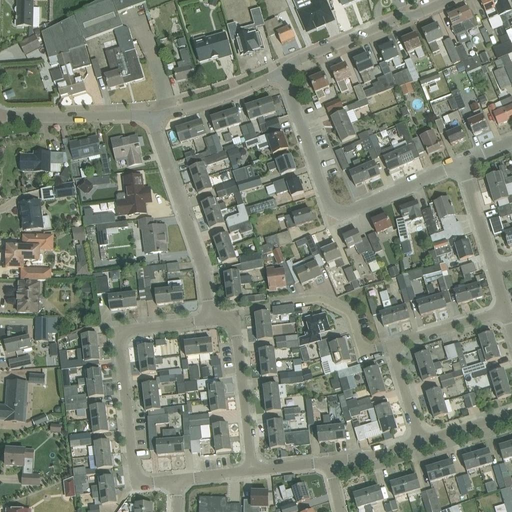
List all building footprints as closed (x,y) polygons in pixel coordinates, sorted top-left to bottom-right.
[(15,22),(15,26),(17,27),(27,27),(32,27),(39,27),(39,9),(33,9),(33,0),(27,0),(26,0),(17,0),(17,8),(19,8),(18,14),(17,14),(17,18),(16,18),(16,21),(15,22)] [(44,32),(42,33),(43,36),(43,37),(44,40),(49,59),(50,61),(51,65),(51,67),(58,65),(59,65),(61,69),(51,72),(55,85),(57,85),(61,97),(72,93),(72,96),(86,92),(83,83),(84,83),(83,81),(83,82),(82,80),(75,82),(72,71),(85,68),(90,67),(84,46),(87,45),(86,41),(114,30),(122,27),(118,14),(145,3),(143,0),(103,0),(83,10),(84,11),(75,15),(75,16),(50,29),(44,32)] [(298,0),(294,2),(299,12),(307,32),(316,28),(324,24),(333,21),(325,1),(324,1),(323,0),(298,0)] [(498,16),(491,0),(484,0),(481,2),(489,21),(489,20),(492,27),(502,23),(499,17),(499,16),(498,16)] [(503,0),(491,0),(498,16),(499,16),(499,17),(511,12),(507,3),(506,4),(503,0)] [(457,12),(461,23),(465,32),(478,26),(472,12),(470,13),(468,7),(457,12)] [(234,11),(225,13),(228,23),(236,21),(234,11)] [(260,12),(252,14),(256,28),(257,30),(265,28),(260,12)] [(461,23),(457,12),(448,16),(452,27),(451,28),(455,36),(465,32),(461,23)] [(276,20),(265,25),(268,38),(277,34),(281,45),(295,39),(290,28),(284,31),(282,24),(279,26),(276,20)] [(443,39),(437,25),(423,31),(432,53),(440,50),(436,42),(443,39)] [(236,26),(228,28),(232,44),(236,43),(240,58),(244,58),(244,59),(254,56),(254,55),(264,52),(260,35),(249,38),(249,37),(240,39),(236,26)] [(119,48),(105,52),(109,65),(112,75),(105,77),(106,80),(109,90),(124,86),(123,83),(133,80),(134,83),(144,80),(141,70),(135,51),(135,50),(132,41),(129,30),(122,27),(114,30),(115,35),(117,39),(119,48)] [(502,27),(496,30),(499,36),(504,34),(502,27)] [(500,59),(501,60),(511,55),(511,46),(506,33),(499,36),(503,45),(493,49),(498,59),(501,58),(502,59),(500,59)] [(194,41),(193,37),(200,63),(218,58),(219,59),(231,56),(225,34),(224,34),(224,35),(206,40),(205,37),(194,41)] [(408,54),(414,51),(415,51),(418,59),(424,56),(415,34),(402,40),(408,54)] [(20,43),(25,54),(41,46),(37,38),(36,36),(35,36),(20,43)] [(178,47),(178,49),(186,47),(184,39),(176,41),(178,47)] [(450,40),(444,43),(453,65),(460,62),(450,40)] [(381,49),(380,50),(385,63),(392,60),(395,68),(401,66),(392,44),(386,47),(385,46),(381,48),(381,49)] [(472,58),(469,59),(463,45),(456,48),(462,63),(463,62),(467,73),(477,69),(482,67),(477,56),(472,58)] [(179,70),(174,71),(177,82),(195,78),(188,49),(180,51),(183,63),(177,64),(179,70)] [(492,49),(487,51),(489,58),(495,55),(492,49)] [(486,52),(479,55),(483,65),(490,62),(486,52)] [(373,68),(372,64),(368,55),(360,58),(360,59),(355,61),(354,60),(354,61),(365,84),(371,81),(366,71),(373,68)] [(511,64),(511,61),(511,60),(511,55),(501,60),(504,68),(505,67),(511,84),(511,64)] [(407,70),(412,82),(420,79),(411,58),(404,61),(408,70),(407,70)] [(91,61),(97,79),(103,77),(97,59),(91,61)] [(504,68),(501,60),(500,59),(494,62),(498,70),(494,72),(501,90),(511,86),(504,68)] [(331,70),(335,80),(342,94),(348,91),(344,81),(351,78),(345,64),(337,68),(332,71),(332,70),(331,70)] [(462,64),(456,66),(459,73),(464,70),(462,64)] [(400,87),(410,84),(411,84),(410,83),(412,82),(407,70),(393,76),(392,73),(384,76),(389,90),(397,86),(398,88),(400,87)] [(323,74),(309,80),(319,101),(325,98),(322,91),(329,87),(323,74)] [(438,74),(436,75),(434,76),(421,80),(419,81),(421,87),(427,84),(440,80),(438,74)] [(377,95),(389,90),(384,76),(377,79),(379,82),(372,85),(377,95)] [(435,83),(428,86),(431,93),(438,91),(435,83)] [(400,87),(399,88),(403,97),(413,93),(410,84),(400,87)] [(366,100),(367,99),(361,85),(354,88),(360,101),(360,102),(366,100)] [(452,94),(451,94),(457,109),(458,109),(458,111),(466,108),(458,89),(451,92),(452,94)] [(13,90),(5,93),(7,100),(15,97),(13,90)] [(457,109),(451,94),(430,102),(435,116),(440,114),(436,105),(448,100),(452,111),(457,109)] [(484,96),(478,99),(481,105),(487,102),(484,96)] [(500,102),(504,109),(503,110),(508,122),(511,120),(511,96),(511,97),(500,102)] [(271,99),(259,103),(263,117),(276,113),(271,99)] [(369,105),(367,99),(366,100),(360,102),(360,101),(355,103),(344,107),(346,112),(348,111),(349,112),(369,105)] [(317,110),(322,108),(319,101),(314,103),(317,110)] [(342,109),(339,101),(326,106),(329,114),(342,109)] [(263,117),(259,103),(246,107),(250,121),(258,119),(260,125),(265,123),(263,117)] [(488,130),(477,103),(470,106),(476,119),(468,122),(474,136),(482,133),(481,132),(487,129),(488,131),(488,130)] [(498,126),(508,122),(503,110),(497,112),(494,104),(488,107),(494,123),(497,122),(498,126)] [(236,110),(224,114),(229,128),(241,124),(236,110)] [(446,134),(451,146),(465,140),(457,122),(461,121),(457,111),(448,116),(452,126),(450,127),(452,132),(446,134)] [(332,119),(337,131),(350,125),(345,113),(332,119)] [(229,128),(224,114),(211,119),(215,133),(229,128)] [(278,119),(268,122),(265,123),(269,135),(276,132),(281,131),(278,119)] [(446,133),(441,120),(435,122),(440,135),(446,133)] [(201,122),(189,126),(194,140),(206,136),(201,122)] [(405,122),(396,126),(400,138),(404,137),(407,145),(413,143),(412,141),(408,130),(405,122)] [(253,124),(247,126),(252,141),(260,138),(259,134),(256,135),(255,133),(253,124)] [(350,125),(337,131),(342,143),(355,138),(350,125)] [(194,140),(189,126),(176,130),(181,144),(194,140)] [(243,143),(243,144),(252,141),(247,126),(241,127),(244,138),(240,139),(242,144),(243,143)] [(366,132),(358,136),(360,141),(369,137),(373,135),(371,131),(367,133),(366,132)] [(260,138),(252,141),(243,144),(245,148),(247,147),(248,150),(257,146),(258,150),(260,151),(263,150),(271,148),(273,154),(288,149),(283,135),(278,137),(276,132),(269,135),(260,138)] [(433,132),(420,137),(424,147),(428,156),(441,150),(440,147),(443,146),(440,140),(437,142),(433,132)] [(217,135),(211,136),(217,154),(226,151),(234,148),(233,145),(221,148),(217,135)] [(373,136),(373,135),(369,137),(378,158),(383,156),(374,136),(373,136)] [(199,154),(200,160),(217,154),(211,136),(204,139),(207,149),(206,152),(199,154)] [(141,157),(141,156),(140,149),(137,137),(127,139),(128,140),(122,141),(122,138),(112,140),(116,160),(123,158),(124,161),(126,160),(128,167),(142,164),(140,157),(141,157)] [(369,137),(360,141),(353,144),(355,147),(361,144),(365,153),(369,152),(372,160),(378,158),(369,137)] [(66,154),(65,154),(68,162),(68,161),(73,160),(73,161),(100,155),(105,175),(112,175),(105,146),(99,147),(97,138),(64,145),(66,154)] [(413,143),(418,155),(424,153),(418,139),(412,141),(413,143)] [(355,150),(353,145),(344,148),(346,154),(355,150)] [(238,148),(227,152),(231,164),(237,162),(242,161),(238,148)] [(408,148),(396,154),(402,167),(414,162),(414,161),(408,148)] [(335,152),(343,172),(344,172),(350,169),(342,150),(335,152)] [(188,165),(189,164),(200,160),(199,154),(195,155),(194,151),(184,154),(188,165)] [(226,151),(217,154),(200,160),(189,164),(191,169),(190,170),(194,182),(208,177),(204,166),(208,166),(228,159),(226,151)] [(68,162),(65,154),(38,153),(38,156),(21,156),(21,172),(46,173),(51,173),(51,164),(63,165),(63,163),(68,162)] [(396,154),(384,159),(386,163),(390,173),(402,167),(396,154)] [(278,168),(280,176),(296,171),(291,157),(267,165),(269,171),(278,168)] [(350,173),(349,173),(351,176),(355,187),(367,182),(361,168),(362,168),(359,160),(353,162),(356,170),(350,173)] [(237,162),(231,164),(233,171),(238,169),(239,169),(237,162)] [(374,163),(362,168),(361,168),(367,182),(380,177),(374,163)] [(510,184),(504,165),(499,167),(501,174),(487,178),(490,190),(504,186),(510,184)] [(236,182),(237,187),(239,192),(240,192),(240,193),(245,191),(262,186),(259,176),(248,179),(244,168),(232,172),(236,181),(236,182)] [(62,173),(58,180),(64,184),(66,184),(70,178),(69,177),(62,173)] [(117,208),(118,217),(147,214),(146,204),(151,203),(150,189),(143,190),(142,176),(124,179),(126,193),(118,194),(116,196),(117,202),(108,203),(109,209),(117,208)] [(109,177),(85,179),(85,180),(86,188),(93,187),(109,186),(109,177)] [(198,195),(212,190),(208,177),(194,182),(198,195)] [(285,193),(289,191),(291,198),(304,193),(299,180),(287,184),(286,180),(273,184),(277,195),(285,192),(285,193)] [(53,185),(55,199),(76,197),(74,182),(66,184),(64,184),(53,185)] [(236,182),(231,183),(215,188),(217,194),(237,187),(236,182)] [(508,199),(510,205),(511,204),(511,183),(510,185),(510,184),(504,186),(490,190),(494,203),(508,199)] [(237,187),(217,194),(219,199),(228,196),(239,192),(237,187)] [(449,198),(434,203),(438,212),(445,232),(439,234),(430,237),(433,245),(440,243),(448,240),(448,241),(464,235),(459,223),(457,223),(454,215),(455,215),(452,208),(453,207),(452,205),(451,205),(449,198)] [(248,217),(274,209),(278,208),(275,199),(245,208),(248,217)] [(216,200),(211,201),(202,204),(206,217),(220,212),(227,210),(224,203),(218,205),(216,200)] [(20,204),(21,213),(22,221),(24,221),(25,231),(43,229),(39,201),(20,204)] [(423,219),(417,203),(400,209),(403,219),(396,221),(401,242),(409,240),(405,225),(412,222),(423,219)] [(228,219),(226,221),(227,224),(229,229),(249,222),(248,217),(245,208),(243,204),(238,206),(237,206),(239,214),(239,215),(228,219)] [(498,214),(511,211),(511,210),(511,204),(510,205),(497,209),(498,214)] [(422,211),(430,237),(439,234),(430,208),(422,211)] [(115,223),(114,214),(93,216),(92,209),(84,210),(85,217),(83,217),(84,226),(97,225),(97,226),(115,223)] [(310,210),(285,217),(284,215),(278,217),(278,220),(284,218),(285,220),(287,230),(314,222),(310,210)] [(511,215),(511,213),(511,211),(498,214),(500,218),(500,219),(511,215)] [(210,230),(224,225),(220,212),(206,217),(210,230)] [(57,213),(50,214),(51,226),(58,226),(57,213)] [(373,222),(373,220),(372,221),(378,235),(385,232),(386,235),(393,232),(386,215),(378,218),(379,219),(373,222)] [(500,218),(490,221),(494,236),(504,233),(502,226),(500,219),(500,218)] [(144,237),(146,255),(167,253),(165,237),(167,237),(166,226),(154,228),(153,220),(139,222),(140,230),(145,230),(146,237),(144,237)] [(115,223),(97,226),(97,232),(106,230),(127,228),(127,221),(115,223)] [(249,222),(229,229),(231,234),(240,231),(241,234),(253,230),(250,221),(249,222)] [(509,224),(502,226),(504,233),(508,247),(511,245),(511,230),(511,231),(509,224)] [(79,242),(80,246),(86,245),(84,228),(77,228),(79,242)] [(97,232),(99,248),(108,247),(107,236),(106,230),(97,232)] [(357,231),(343,237),(346,244),(345,244),(346,246),(346,245),(348,249),(354,246),(355,246),(359,255),(362,254),(367,265),(368,265),(376,261),(372,251),(370,247),(366,238),(361,240),(357,231)] [(256,239),(259,248),(261,255),(280,249),(279,247),(293,244),(289,232),(265,239),(267,245),(263,247),(260,237),(256,239)] [(375,254),(382,251),(375,233),(367,236),(375,254)] [(214,239),(218,252),(232,247),(228,235),(214,239)] [(23,268),(23,261),(32,261),(32,263),(42,264),(42,257),(39,257),(39,249),(43,246),(52,246),(52,237),(37,237),(36,237),(36,239),(23,238),(23,248),(18,247),(17,247),(17,245),(10,245),(10,247),(8,247),(8,248),(9,248),(9,255),(7,255),(7,260),(8,261),(7,268),(23,268)] [(310,237),(304,239),(313,258),(319,255),(310,237)] [(460,238),(433,246),(434,250),(436,258),(438,257),(440,257),(452,253),(450,248),(455,246),(460,261),(473,257),(469,242),(462,244),(460,238)] [(330,248),(322,251),(328,265),(335,262),(338,269),(345,267),(336,245),(335,245),(335,246),(330,248)] [(218,252),(222,265),(236,260),(232,247),(218,252)] [(280,250),(273,253),(278,265),(285,262),(280,250)] [(239,257),(240,265),(262,260),(260,253),(239,257)] [(446,265),(445,263),(442,264),(440,257),(438,257),(436,258),(435,258),(433,259),(435,266),(439,265),(441,272),(441,273),(442,273),(449,271),(447,265),(446,265)] [(307,259),(303,261),(312,282),(322,277),(316,263),(310,266),(307,259)] [(263,268),(263,266),(262,260),(240,265),(242,272),(263,268)] [(285,263),(291,275),(295,284),(300,282),(302,286),(312,282),(303,261),(293,265),(291,260),(285,263)] [(167,265),(167,270),(168,274),(180,273),(179,264),(167,265)] [(461,268),(462,273),(463,276),(476,272),(473,264),(461,268)] [(166,265),(143,268),(144,280),(145,289),(151,289),(150,279),(155,279),(154,272),(158,271),(166,271),(167,271),(166,265)] [(435,266),(421,270),(421,271),(423,276),(441,272),(439,265),(435,266)] [(349,283),(350,283),(352,285),(345,288),(347,292),(359,287),(356,280),(357,280),(351,267),(344,270),(349,283)] [(399,276),(396,267),(388,270),(391,278),(399,276)] [(274,269),(267,270),(270,290),(286,287),(284,271),(274,273),(274,269)] [(50,271),(43,271),(22,270),(22,281),(50,282),(50,271)] [(118,271),(109,272),(111,281),(120,280),(118,271)] [(449,271),(442,273),(443,278),(444,279),(447,291),(453,289),(447,271),(449,271)] [(102,273),(93,274),(93,280),(96,296),(109,294),(107,278),(103,279),(102,273)] [(224,274),(226,288),(241,286),(241,285),(252,284),(251,276),(240,277),(239,273),(224,274)] [(408,274),(402,275),(410,302),(416,300),(408,274)] [(404,304),(410,302),(402,275),(396,277),(404,304)] [(443,278),(438,280),(441,293),(447,291),(444,279),(443,278)] [(18,295),(18,301),(19,301),(18,313),(39,314),(40,313),(41,312),(41,310),(42,307),(40,305),(40,284),(19,283),(19,295),(18,295)] [(82,283),(81,294),(90,294),(90,283),(82,283)] [(466,288),(471,302),(483,298),(479,284),(466,288)] [(430,299),(429,299),(434,313),(446,309),(442,295),(436,297),(433,285),(426,287),(430,299)] [(226,288),(227,301),(242,299),(241,286),(226,288)] [(182,288),(169,290),(171,305),(183,303),(182,288)] [(466,288),(454,292),(458,305),(471,302),(466,288)] [(169,290),(155,291),(157,306),(171,305),(169,290)] [(137,309),(135,294),(122,295),(124,310),(137,309)] [(124,310),(122,295),(109,297),(111,312),(124,310)] [(265,301),(264,296),(245,298),(246,304),(265,301)] [(396,324),(409,320),(405,306),(399,308),(396,298),(389,300),(396,324)] [(429,299),(417,303),(421,317),(434,313),(429,299)] [(378,315),(374,300),(368,301),(373,316),(378,315)] [(396,324),(389,300),(382,303),(385,312),(380,314),(384,328),(396,324)] [(294,313),(294,309),(293,305),(272,308),(274,316),(294,313)] [(270,313),(255,315),(257,329),(271,327),(270,313)] [(300,348),(317,343),(321,342),(319,334),(330,331),(325,316),(316,318),(315,316),(306,319),(310,333),(306,334),(307,338),(300,340),(300,348)] [(59,319),(36,319),(36,343),(48,343),(48,334),(59,334),(59,319)] [(77,332),(68,337),(70,342),(79,338),(78,336),(82,336),(83,349),(83,350),(98,348),(97,335),(89,335),(89,334),(100,333),(99,327),(85,329),(77,332)] [(258,341),(273,340),(271,327),(257,329),(258,341)] [(479,338),(483,350),(496,346),(492,333),(479,338)] [(298,336),(285,338),(276,339),(276,344),(298,342),(298,336)] [(32,351),(29,337),(5,342),(7,352),(23,348),(24,351),(26,352),(32,351)] [(334,338),(321,342),(317,343),(320,352),(319,352),(321,359),(348,351),(344,341),(335,343),(334,338)] [(211,340),(198,341),(200,356),(213,355),(211,340)] [(198,341),(185,343),(186,357),(200,356),(198,341)] [(277,350),(292,348),(299,347),(298,342),(276,344),(277,350)] [(463,356),(459,343),(454,345),(458,358),(463,356)] [(458,358),(454,345),(444,348),(448,361),(452,359),(458,358)] [(138,348),(140,362),(155,360),(155,359),(153,346),(138,348)] [(483,350),(477,351),(481,364),(470,367),(470,368),(462,370),(463,376),(473,373),(485,369),(484,364),(500,359),(498,353),(500,352),(498,347),(497,347),(496,346),(483,350)] [(59,352),(62,370),(69,370),(83,368),(82,363),(85,363),(100,361),(98,348),(83,350),(83,349),(77,350),(78,360),(68,362),(67,351),(59,352)] [(261,364),(276,362),(274,349),(259,351),(261,364)] [(351,362),(348,351),(321,359),(322,363),(328,361),(332,374),(337,372),(343,370),(342,365),(351,362)] [(415,357),(419,369),(433,365),(429,353),(415,357)] [(180,354),(168,355),(168,363),(180,363),(180,354)] [(308,355),(302,357),(304,364),(310,362),(308,355)] [(11,370),(32,365),(30,357),(9,362),(11,370)] [(211,367),(214,366),(215,379),(218,379),(222,379),(221,366),(220,361),(219,361),(218,357),(212,358),(212,357),(210,357),(211,367)] [(156,373),(155,366),(160,365),(159,359),(155,359),(155,360),(140,362),(141,375),(156,373)] [(276,362),(261,364),(262,378),(277,376),(276,362)] [(437,378),(435,371),(442,369),(440,363),(433,365),(419,369),(423,382),(437,378)] [(360,366),(343,370),(337,372),(343,393),(350,390),(357,388),(353,375),(362,373),(360,366)] [(198,367),(189,368),(190,381),(199,380),(198,367)] [(208,368),(201,369),(203,379),(209,378),(208,368)] [(364,372),(368,385),(382,381),(378,368),(364,372)] [(485,369),(473,373),(474,379),(487,375),(485,369)] [(69,370),(62,370),(62,376),(64,388),(71,387),(69,376),(69,375),(69,370)] [(87,379),(78,380),(78,387),(80,387),(88,386),(102,384),(101,370),(91,372),(86,372),(87,379)] [(160,372),(160,378),(183,376),(183,374),(183,371),(183,370),(160,372)] [(310,370),(302,372),(303,376),(304,382),(313,379),(310,370)] [(454,379),(463,376),(462,370),(452,373),(439,377),(441,383),(454,379)] [(490,375),(494,387),(507,383),(504,370),(490,375)] [(45,377),(30,376),(30,384),(44,385),(45,377)] [(183,376),(160,378),(161,384),(177,382),(178,395),(186,394),(186,393),(184,383),(183,376)] [(263,387),(265,400),(280,399),(280,398),(287,397),(285,385),(303,383),(303,377),(280,380),(281,385),(263,387)] [(215,379),(184,383),(186,393),(198,391),(198,388),(206,387),(208,387),(209,392),(200,393),(201,401),(204,400),(204,401),(225,398),(223,385),(219,386),(218,379),(215,379)] [(338,379),(331,381),(333,391),(341,389),(338,379)] [(454,379),(441,383),(443,389),(456,385),(454,379)] [(386,393),(382,381),(368,385),(372,398),(386,393)] [(0,420),(5,421),(5,422),(25,423),(26,409),(28,383),(8,382),(7,392),(11,392),(10,398),(9,398),(9,407),(0,406),(0,420)] [(507,383),(494,387),(498,400),(511,396),(507,383)] [(104,397),(102,384),(88,386),(89,398),(89,399),(94,398),(104,397)] [(153,385),(143,386),(144,399),(160,397),(158,384),(153,385)] [(79,396),(77,387),(71,387),(64,388),(66,407),(87,404),(86,395),(79,396)] [(343,393),(343,394),(349,411),(371,404),(370,398),(357,402),(356,399),(353,400),(346,402),(345,400),(352,397),(350,390),(343,393)] [(427,394),(430,406),(444,402),(440,390),(427,394)] [(478,406),(475,396),(474,393),(469,395),(473,408),(478,406)] [(338,395),(343,413),(349,411),(343,394),(338,395)] [(473,408),(469,395),(463,396),(467,409),(473,408)] [(160,397),(144,399),(146,412),(150,412),(151,417),(168,415),(182,413),(184,413),(187,413),(187,407),(183,407),(164,410),(161,410),(160,397)] [(211,406),(211,413),(226,412),(225,398),(204,401),(204,406),(211,406)] [(280,399),(265,400),(266,413),(281,412),(280,399)] [(311,399),(305,400),(308,427),(314,426),(311,399)] [(351,419),(361,416),(360,414),(368,411),(372,424),(393,418),(389,405),(388,405),(386,399),(371,404),(349,411),(351,419)] [(188,407),(187,407),(187,413),(188,423),(210,420),(209,415),(189,417),(189,413),(192,413),(191,402),(187,403),(188,407)] [(430,406),(434,419),(448,415),(444,402),(430,406)] [(91,408),(92,421),(107,419),(105,406),(91,408)] [(351,419),(349,411),(343,413),(346,423),(352,421),(351,419)] [(32,420),(35,426),(49,421),(49,420),(53,418),(51,414),(47,416),(46,414),(32,420)] [(151,417),(148,418),(149,439),(157,439),(156,425),(169,424),(168,415),(151,417)] [(333,442),(331,428),(331,427),(330,416),(323,416),(324,428),(318,429),(319,444),(333,442)] [(397,430),(393,418),(372,424),(368,425),(360,427),(360,428),(354,429),(358,442),(366,440),(364,434),(370,433),(382,429),(383,434),(383,435),(390,432),(397,430)] [(108,433),(107,419),(92,421),(94,434),(108,433)] [(210,420),(188,423),(190,436),(191,442),(197,441),(197,442),(200,441),(202,439),(201,427),(210,426),(210,420)] [(282,421),(268,423),(269,436),(284,434),(282,421)] [(358,421),(352,423),(354,429),(360,428),(360,427),(358,421)] [(51,425),(50,433),(61,434),(62,426),(51,425)] [(228,425),(213,426),(215,439),(229,438),(228,425)] [(346,441),(345,431),(344,426),(331,427),(331,428),(333,442),(346,441)] [(163,441),(157,442),(158,457),(171,456),(170,430),(169,430),(162,431),(163,441)] [(174,430),(170,430),(171,456),(184,455),(184,451),(183,440),(176,440),(176,430),(174,430)] [(288,444),(290,445),(295,445),(295,447),(310,445),(309,432),(284,434),(269,436),(271,450),(285,448),(284,441),(288,441),(288,444)] [(390,432),(383,435),(384,437),(385,439),(385,442),(392,440),(392,437),(391,435),(390,432)] [(69,435),(70,442),(91,439),(90,433),(69,435)] [(215,439),(216,453),(231,451),(229,438),(215,439)] [(92,445),(91,439),(70,442),(71,447),(82,446),(92,445)] [(197,441),(191,442),(191,450),(191,451),(192,454),(201,454),(200,444),(200,441),(197,442),(197,441)] [(95,443),(96,456),(96,457),(111,455),(109,442),(95,443)] [(499,447),(504,461),(511,458),(511,443),(499,447)] [(6,466),(24,467),(25,458),(33,458),(33,451),(7,450),(6,466)] [(488,450),(476,454),(480,468),(492,464),(488,450)] [(476,454),(463,458),(467,472),(480,468),(476,454)] [(73,477),(70,478),(73,478),(95,475),(95,469),(98,469),(98,470),(113,468),(111,455),(96,457),(96,456),(89,457),(90,469),(86,469),(85,467),(72,468),(73,477)] [(438,465),(443,479),(456,476),(451,461),(438,465)] [(499,466),(502,475),(507,473),(505,464),(499,466)] [(426,469),(429,478),(430,483),(443,479),(438,465),(426,469)] [(506,488),(502,475),(499,466),(493,467),(496,476),(499,485),(500,490),(506,488)] [(40,476),(33,476),(23,475),(23,485),(39,486),(40,476)] [(87,484),(87,482),(96,481),(95,475),(73,478),(76,497),(76,496),(80,495),(79,485),(87,484)] [(462,477),(465,486),(470,484),(467,475),(462,477)] [(416,476),(403,480),(407,495),(411,494),(420,491),(419,486),(416,476)] [(115,491),(114,477),(99,479),(100,486),(91,487),(92,493),(115,491)] [(462,477),(457,478),(460,488),(462,497),(468,495),(465,486),(462,477)] [(66,498),(76,497),(73,478),(70,478),(65,481),(64,481),(66,498)] [(395,498),(407,495),(403,480),(390,484),(395,498)] [(286,491),(284,486),(279,488),(283,500),(295,497),(298,504),(310,500),(307,492),(309,492),(307,486),(305,487),(305,485),(286,491)] [(501,491),(500,491),(504,505),(506,511),(511,511),(511,491),(511,488),(511,485),(510,486),(511,488),(501,491)] [(383,502),(379,487),(366,491),(370,505),(383,502)] [(435,489),(428,491),(434,511),(437,511),(441,511),(435,489)] [(117,504),(115,491),(92,493),(93,499),(101,498),(102,506),(117,504)] [(366,491),(353,495),(358,509),(364,507),(365,511),(372,511),(370,505),(366,491)] [(434,511),(428,491),(421,493),(426,511),(434,511)] [(244,501),(243,511),(259,511),(259,508),(268,508),(268,492),(252,492),(252,501),(244,501)] [(240,511),(241,505),(231,505),(230,511),(226,511),(227,499),(200,498),(200,502),(199,502),(199,504),(200,504),(199,511),(240,511)] [(390,503),(384,505),(386,511),(391,511),(393,511),(390,503)]
